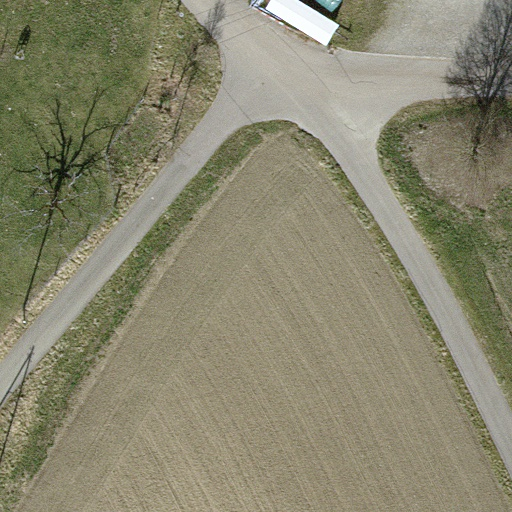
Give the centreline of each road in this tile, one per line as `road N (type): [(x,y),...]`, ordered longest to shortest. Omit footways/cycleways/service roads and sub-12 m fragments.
road 1 (track): [(0,395),(239,105),(290,85),(511,83)]
road 2 (track): [(290,85),(326,116),(392,208),(511,439)]
